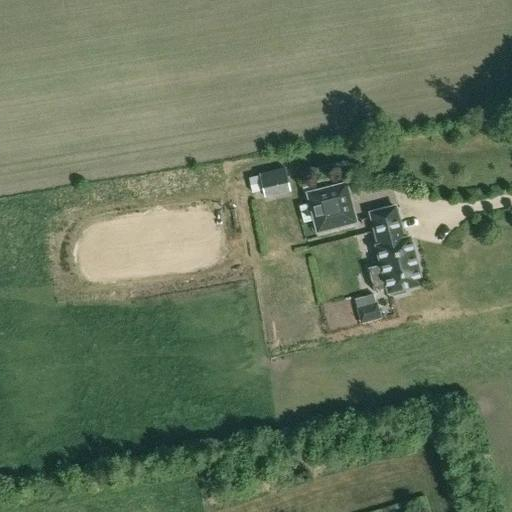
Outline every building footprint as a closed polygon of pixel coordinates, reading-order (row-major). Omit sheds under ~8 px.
[(259,174),(259,177),(264,198),(290,192),(285,168),(259,174)] [(263,191),(259,177),(249,179),(253,194),(263,191)] [(346,184),(315,192),(307,194),(310,205),(299,207),(303,223),(314,221),(317,233),(356,223),(346,184)] [(307,194),(315,192),(313,184),(301,187),(304,195),(307,194)] [(401,241),(399,234),(402,233),(395,208),(371,214),(379,247),(377,247),(381,265),(368,269),(374,292),(388,289),(389,294),(392,293),(393,297),(406,293),(405,289),(422,285),(410,239),(401,241)] [(360,323),(381,318),(377,303),(357,308),(360,323)]
